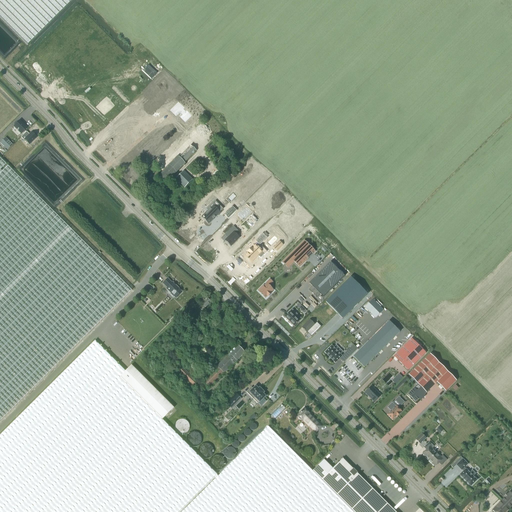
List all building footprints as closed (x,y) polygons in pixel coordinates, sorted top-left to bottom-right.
[(71,0),(0,0),(0,17),(27,45),(71,0)] [(85,14),(58,40),(72,54),(98,27),(85,14)] [(109,39),(83,65),(93,76),(120,49),(109,39)] [(148,65),(146,67),(155,75),(157,73),(148,65)] [(179,100),(170,108),(176,114),(182,109),(184,112),(181,115),(186,120),(192,114),(187,108),(186,110),(183,107),(185,106),(179,100)] [(121,117),(115,122),(120,127),(117,130),(127,139),(128,137),(131,140),(138,133),(132,127),(129,129),(124,124),(126,122),(121,117)] [(20,120),(14,126),(21,134),(27,128),(20,120)] [(27,132),(21,137),(24,140),(29,144),(37,137),(31,132),(29,134),(27,132)] [(3,138),(0,140),(0,144),(5,150),(10,145),(3,138)] [(137,144),(130,152),(139,161),(141,159),(144,161),(143,163),(147,167),(157,157),(153,153),(149,157),(146,154),(147,153),(141,148),(137,144)] [(177,157),(159,176),(159,177),(165,183),(172,176),(185,163),(184,163),(196,151),(194,149),(190,145),(179,156),(178,158),(177,157)] [(0,421),(132,290),(7,165),(3,169),(4,170),(2,172),(1,171),(0,171),(0,421)] [(208,211),(202,217),(203,218),(208,223),(209,223),(221,211),(214,203),(207,210),(208,211)] [(233,206),(224,215),(228,219),(237,210),(233,206)] [(228,237),(225,240),(231,246),(239,238),(236,234),(238,231),(233,226),(225,234),(228,237)] [(249,260),(251,262),(257,255),(261,258),(264,254),(258,248),(265,241),(260,237),(251,246),(254,248),(252,250),(251,249),(248,253),(249,254),(246,257),(248,260),(249,261),(249,260)] [(304,241),(282,263),(284,265),(284,264),(288,268),(294,262),(299,267),(315,252),(304,241)] [(279,242),(273,248),(276,250),(282,245),(279,242)] [(312,286),(309,289),(317,297),(320,294),(323,297),(344,276),(330,262),(309,283),(312,286)] [(350,277),(325,302),(342,319),(367,294),(350,277)] [(171,294),(173,296),(174,295),(176,298),(182,292),(172,283),(168,279),(163,283),(167,288),(167,289),(171,293),(171,294)] [(263,285),(258,291),(265,298),(267,296),(268,297),(271,293),(270,293),(273,290),(269,286),(273,283),(270,279),(266,283),(266,284),(264,286),(263,285)] [(202,306),(199,309),(202,311),(205,309),(211,302),(207,298),(205,300),(204,299),(201,302),(202,303),(201,305),(202,306)] [(372,300),(365,307),(375,318),(383,310),(372,300)] [(290,312),(285,317),(294,326),(299,321),(302,319),(292,309),(290,312)] [(310,320),(301,328),(302,328),(303,329),(303,330),(305,331),(307,333),(306,333),(307,332),(311,336),(321,327),(317,322),(314,325),(310,320)] [(389,321),(353,357),(364,368),(400,332),(389,321)] [(411,338),(394,356),(408,370),(426,353),(411,338)] [(95,341),(89,346),(120,377),(125,371),(95,341)] [(229,354),(217,367),(218,367),(203,382),(209,388),(223,373),(224,374),(245,353),(237,345),(229,353),(229,354)] [(332,346),(325,352),(335,363),(339,359),(343,363),(357,349),(353,345),(344,353),(336,345),(334,348),(332,346)] [(178,511),(217,474),(162,419),(120,377),(89,346),(0,435),(0,511),(178,511)] [(445,391),(456,381),(430,354),(408,375),(410,376),(417,384),(407,394),(415,402),(419,399),(420,401),(426,396),(425,395),(437,383),(445,391)] [(125,371),(120,377),(162,419),(174,408),(131,365),(128,369),(127,369),(126,370),(126,371),(125,371)] [(182,367),(178,372),(194,388),(199,384),(182,367)] [(397,377),(393,381),(396,384),(400,380),(402,378),(399,375),(397,377)] [(251,387),(246,392),(253,399),(262,390),(259,388),(258,389),(255,386),(253,389),(251,387)] [(371,386),(365,392),(374,402),(381,396),(371,386)] [(253,399),(251,401),(255,405),(257,403),(258,404),(259,403),(262,405),(267,400),(264,398),(265,396),(263,393),(264,392),(262,390),(253,399)] [(225,402),(231,409),(241,399),(235,392),(225,402)] [(391,411),(387,415),(392,421),(396,417),(401,413),(400,413),(402,411),(398,408),(404,402),(399,397),(392,403),(392,402),(387,407),(391,411)] [(302,420),(302,419),(303,420),(307,424),(309,426),(310,426),(315,432),(321,427),(315,421),(315,420),(313,417),(312,418),(309,414),(304,409),(298,415),(299,416),(298,416),(297,417),(297,418),(298,419),(298,420),(299,420),(300,421),(301,420),(302,420)] [(353,511),(312,471),(268,427),(182,511),(353,511)] [(415,439),(416,440),(420,444),(426,438),(421,433),(415,439)] [(422,454),(428,460),(436,453),(432,448),(434,446),(429,442),(423,447),(426,450),(422,454)] [(436,453),(428,460),(435,466),(438,462),(441,465),(447,460),(442,455),(440,457),(436,453)] [(460,457),(451,467),(453,468),(456,465),(462,459),(460,457)] [(353,469),(343,459),(332,469),(324,460),(312,471),(353,511),(395,511),(388,504),(357,473),(357,472),(356,473),(353,470),(354,469),(353,468),(353,469)] [(462,469),(463,471),(459,475),(470,486),(477,480),(473,476),(475,473),(472,470),(470,473),(466,468),(465,469),(464,468),(467,464),(462,459),(456,465),(461,470),(462,469)] [(511,491),(492,510),(494,511),(503,511),(511,503),(511,491)]
